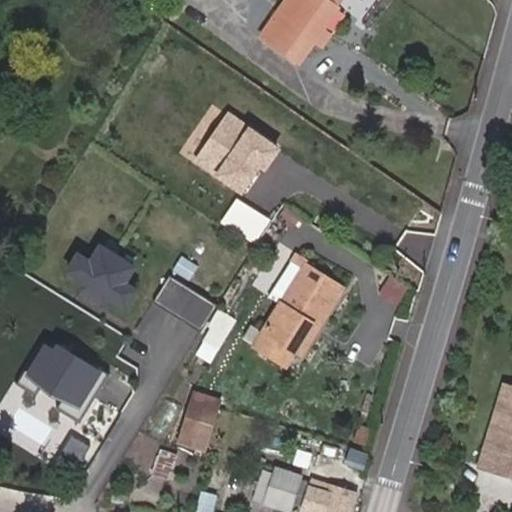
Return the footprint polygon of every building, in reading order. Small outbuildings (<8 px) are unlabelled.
[(300,61),(341,0),(289,0),(265,36),(300,61)] [(224,108),(195,161),(249,191),(279,138),(224,108)] [(236,196),(224,222),(261,239),(273,213),(236,196)] [(150,278),(85,239),(63,276),(128,315),(150,278)] [(319,325),(342,287),(307,265),(311,258),(298,251),(276,286),(289,294),(257,344),(288,363),(295,352),(293,351),(312,321),(319,325)] [(157,301),(208,325),(220,299),(169,275),(157,301)] [(107,379),(41,340),(16,384),(82,422),(107,379)] [(511,386),(504,384),(480,458),(498,463),(496,470),(511,475),(511,386)] [(205,449),(221,399),(196,391),(181,441),(205,449)] [(496,470),(498,463),(480,458),(478,465),(496,470)] [(279,467),(268,501),(291,509),(302,475),(279,467)] [(351,511),(358,493),(333,485),(313,479),(311,485),(304,510),(311,511),(351,511)] [(154,497),(152,508),(164,510),(165,499),(154,497)]
